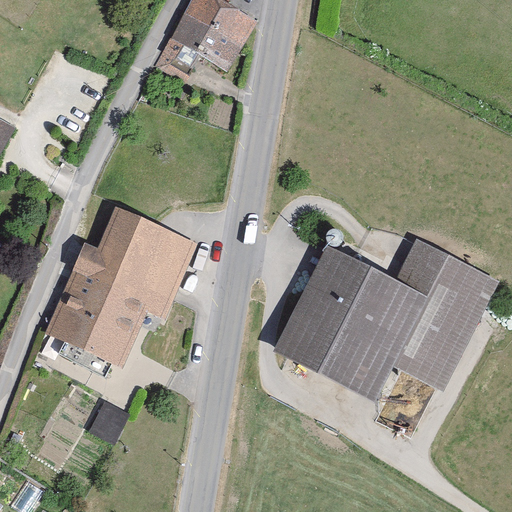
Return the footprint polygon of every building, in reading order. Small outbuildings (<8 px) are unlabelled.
[(201,58),(231,75),(261,22),(221,0),(195,0),(165,55),(193,71),(201,58)] [(0,161),(2,162),(19,133),(0,122),(0,161)] [(45,337),(124,373),(150,316),(167,324),(202,248),(120,211),(101,252),(87,246),(45,337)] [(277,355),(379,406),(396,372),(444,396),(500,285),(417,244),(399,280),(331,247),(277,355)] [(106,405),(91,434),(120,449),(134,419),(106,405)]
